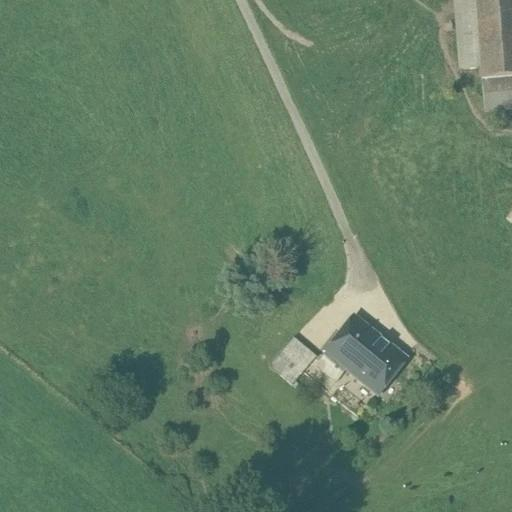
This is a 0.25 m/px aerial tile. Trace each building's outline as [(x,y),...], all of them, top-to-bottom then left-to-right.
[(476,0),(457,0),(455,0),(461,70),(481,68),(476,0)] [(511,0),(476,0),(481,68),(482,81),(511,78),(511,0)] [(511,78),(482,81),(486,113),(511,110),(511,78)] [(354,320),(325,355),(346,371),(377,397),(405,362),(354,320)] [(315,359),(291,339),(268,367),(292,387),(303,375),(315,359)] [(346,371),(325,355),(314,368),(334,385),(346,371)]
